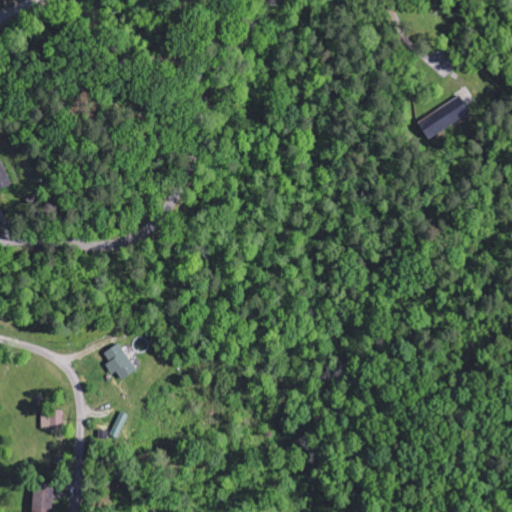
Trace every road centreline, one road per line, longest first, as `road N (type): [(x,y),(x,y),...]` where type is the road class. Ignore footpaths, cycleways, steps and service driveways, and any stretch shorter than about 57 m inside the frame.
road 1 (residential): [(0,240),(113,242),(150,219),(190,155),(207,81),(275,0)]
road 2 (residential): [(0,340),(54,357),(74,377),(82,420),(77,511)]
